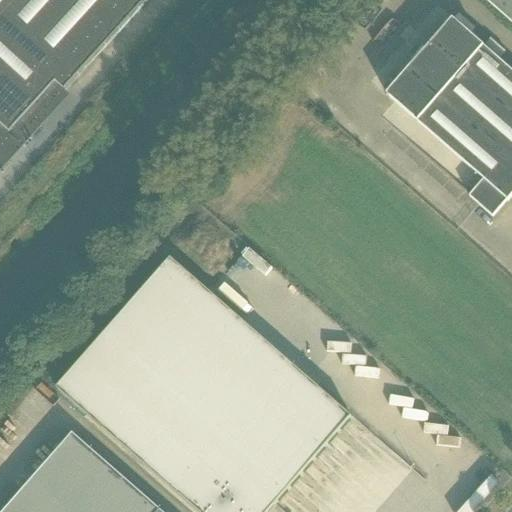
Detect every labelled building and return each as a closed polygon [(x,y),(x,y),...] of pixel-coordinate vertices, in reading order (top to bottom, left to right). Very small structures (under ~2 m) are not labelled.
[(0,0),(0,176),(27,147),(12,133),(56,84),(65,93),(148,0),(0,0)] [(511,0),(483,0),(511,25),(511,0)] [(511,72),(453,20),(387,96),(484,181),(469,198),(493,218),(507,201),(508,202),(511,197),(511,72)] [(269,511),(352,418),(170,260),(56,390),(196,511),(269,511)] [(161,511),(73,434),(3,511),(161,511)]
